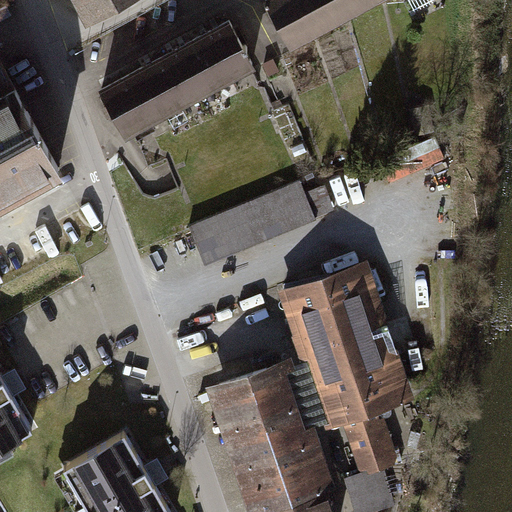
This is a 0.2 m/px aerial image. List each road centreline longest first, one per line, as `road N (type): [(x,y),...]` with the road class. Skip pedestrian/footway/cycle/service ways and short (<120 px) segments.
road 1 (residential): [(217,511),(38,0)]
road 2 (unknown): [(25,359),(142,295),(300,229),(370,211),(388,220),(408,248),(427,331)]
